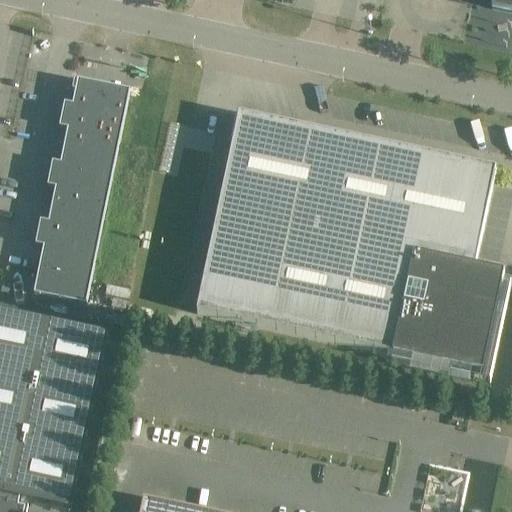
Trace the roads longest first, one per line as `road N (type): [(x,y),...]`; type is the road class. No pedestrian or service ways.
road 1 (unclassified): [(38,0),(511,101)]
road 2 (unknown): [(69,0),(15,271)]
road 3 (unknown): [(298,55),(301,108),(314,121),(511,162)]
